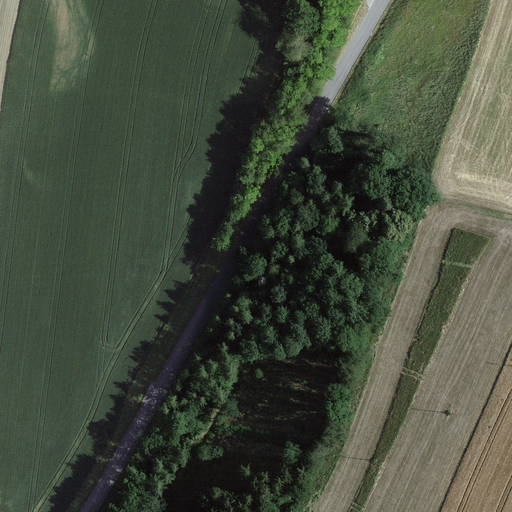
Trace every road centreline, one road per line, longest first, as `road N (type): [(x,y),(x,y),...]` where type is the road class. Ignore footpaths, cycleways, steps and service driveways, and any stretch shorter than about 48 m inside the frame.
road 1 (tertiary): [(90,511),(382,0)]
road 2 (track): [(147,413),(154,361),(222,225),(300,0)]
